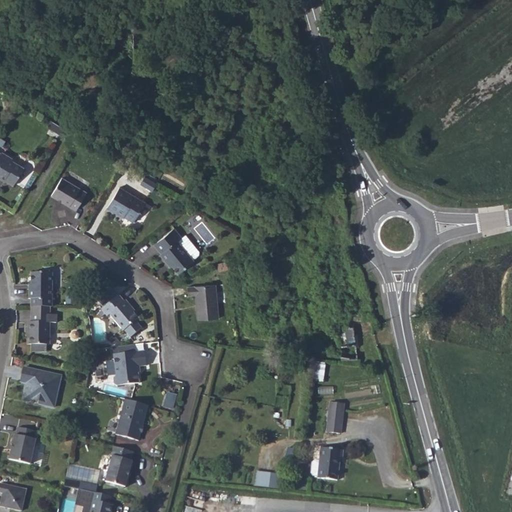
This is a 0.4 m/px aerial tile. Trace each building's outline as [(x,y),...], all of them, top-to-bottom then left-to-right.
[(6,151),(0,147),(0,172),(11,179),(12,178),(19,182),(30,165),(17,158),(18,156),(7,150),(6,151)] [(93,189),(69,174),(58,192),(82,206),(93,189)] [(151,199),(126,183),(114,204),(123,210),(125,208),(132,212),(131,213),(139,218),(151,199)] [(187,232),(181,224),(159,241),(166,250),(165,251),(174,264),(177,261),(183,269),(198,257),(197,256),(203,251),(204,248),(189,230),(187,232)] [(56,306),(58,306),(58,271),(38,271),(37,283),(37,288),(34,288),(34,297),(37,297),(37,306),(38,306),(56,306)] [(222,317),(220,284),(192,286),(192,294),(199,294),(200,303),(202,303),(202,310),(200,310),(201,319),(222,317)] [(147,322),(141,315),(144,312),(135,303),(137,301),(132,294),(130,296),(125,289),(105,305),(111,312),(115,309),(129,325),(130,324),(136,331),(147,322)] [(56,313),(56,306),(38,306),(38,321),(34,321),(34,331),(36,331),(36,343),(38,343),(53,343),(55,343),(56,321),(63,321),(63,313),(56,313)] [(144,381),(142,369),(139,369),(138,364),(144,363),(149,362),(148,348),(140,349),(139,341),(119,342),(121,351),(123,371),(120,374),(121,381),(124,383),(144,381)] [(316,360),(315,380),(324,380),(326,361),(316,360)] [(68,375),(31,367),(28,381),(34,383),(30,400),(38,401),(41,399),(47,400),(46,403),(62,406),(68,375)] [(168,391),(164,405),(174,408),(178,394),(168,391)] [(142,439),(153,405),(131,399),(121,433),(123,434),(141,439),(142,439)] [(345,432),(349,403),(336,401),(333,431),(345,432)] [(43,429),(26,425),(24,433),(22,433),(17,456),(38,460),(43,437),(41,437),(43,429)] [(137,450),(138,450),(141,439),(123,434),(120,445),(137,450)] [(134,460),(137,450),(120,445),(117,445),(114,455),(115,455),(108,480),(128,485),(135,460),(134,460)] [(348,450),(326,447),(324,460),(320,459),(317,462),(315,472),(317,474),(323,475),(323,477),(342,480),(345,458),(348,459),(348,450)] [(105,486),(108,471),(76,464),(72,485),(72,486),(86,489),(88,482),(89,482),(105,486)] [(256,470),(255,485),(281,487),(282,473),(256,470)] [(10,472),(8,482),(34,488),(36,479),(10,472)] [(34,488),(8,482),(6,491),(11,492),(8,505),(29,510),(34,488)] [(117,496),(88,489),(85,504),(92,506),(91,511),(116,511),(118,505),(116,504),(117,496)]
